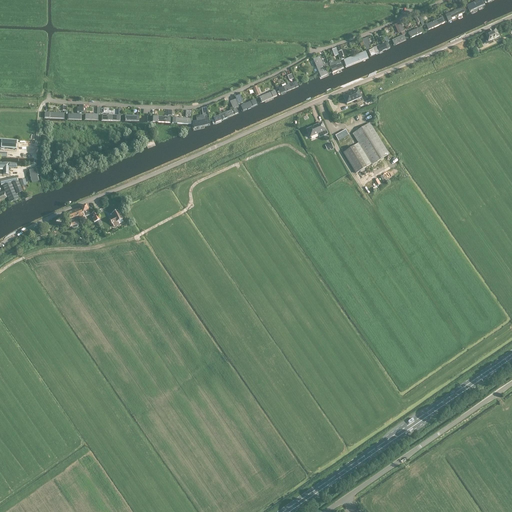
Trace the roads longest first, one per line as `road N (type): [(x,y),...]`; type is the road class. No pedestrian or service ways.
road 1 (unclassified): [(0,246),(511,17)]
road 2 (unclassified): [(40,111),(49,100),(193,108),(445,0)]
road 3 (track): [(0,272),(39,252),(135,237),(191,205),(195,183),(285,144),(307,158)]
road 4 (primary): [(285,511),(511,355)]
road 5 (unclassified): [(325,511),(511,383)]
